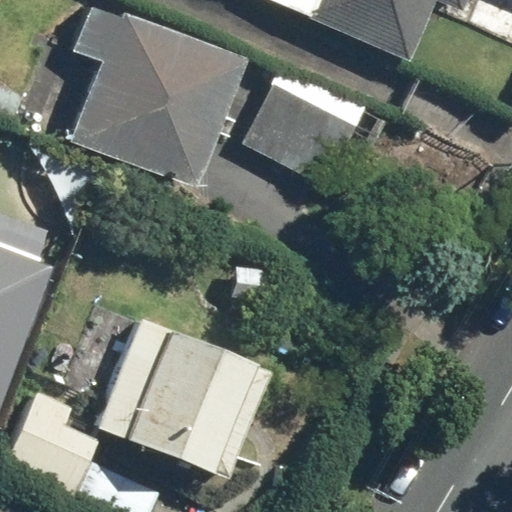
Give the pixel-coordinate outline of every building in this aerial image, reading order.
[(454,0),(267,0),(399,58),(424,0),(435,0),(452,7),(454,0)] [(185,183),(235,54),(116,8),(113,15),(82,3),(35,123),(67,135),(67,137),(185,183)] [(332,193),(362,132),(264,84),(234,144),(332,193)] [(0,334),(22,274),(0,265),(0,334)] [(220,476),(266,370),(165,327),(152,357),(124,345),(91,420),(220,476)] [(0,461),(67,494),(94,437),(60,420),(67,405),(33,389),(0,456),(0,461)] [(0,511),(38,511),(44,503),(3,482),(0,487),(0,511)]
